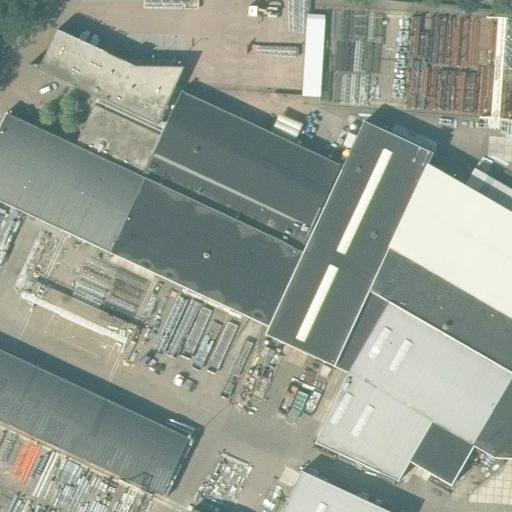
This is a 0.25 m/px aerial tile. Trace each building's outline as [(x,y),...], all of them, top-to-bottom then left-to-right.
[(323,96),(326,14),(307,13),(304,96),(323,96)] [(8,114),(0,131),(0,201),(269,327),(265,334),(334,366),(368,290),(368,289),(388,248),(425,172),(426,169),(433,154),(364,122),(343,168),(174,89),(184,68),(136,67),(56,30),(40,66),(28,65),(38,70),(97,97),(75,145),(8,114)] [(275,128),(297,137),(303,124),(281,115),(275,128)] [(198,511),(191,508),(189,511),(511,511),(511,316),(388,248),(368,289),(368,290),(334,366),(347,373),(315,443),(352,460),(397,482),(408,462),(449,487),(473,446),(493,458),(511,458),(511,511),(389,511),(301,471),(281,511),(198,511)] [(0,419),(163,495),(189,439),(0,349),(0,419)]
